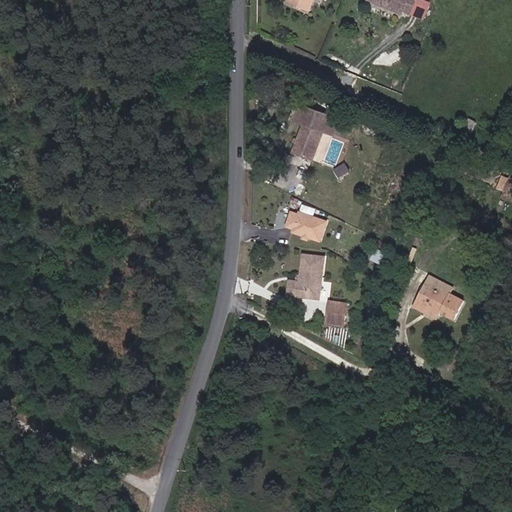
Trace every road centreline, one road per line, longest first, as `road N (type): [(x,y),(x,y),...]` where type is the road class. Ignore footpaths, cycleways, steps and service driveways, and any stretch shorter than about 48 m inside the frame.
road 1 (tertiary): [(239,0),(234,257),(158,511)]
road 2 (unknown): [(221,300),(351,367),(379,372)]
